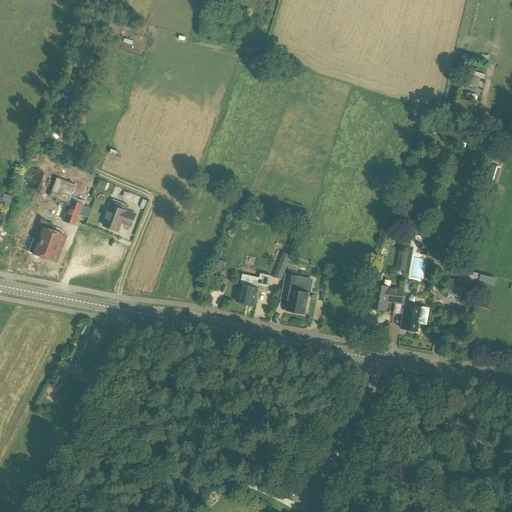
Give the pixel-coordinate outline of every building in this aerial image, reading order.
[(214,13),(211,21),(220,24),(222,16),(214,13)] [(464,83),(479,87),(481,79),(484,80),(485,76),(466,70),(464,75),(466,75),(464,83)] [(71,86),(73,78),(64,75),(62,83),(71,86)] [(455,118),(470,122),(476,124),(477,119),(471,117),(472,112),(475,102),(459,99),(457,108),(455,118)] [(32,189),(39,170),(31,167),(23,186),(32,189)] [(488,183),(490,183),(498,185),(501,173),(491,171),(488,183)] [(49,196),(56,199),(55,201),(60,203),(59,206),(67,209),(63,221),(74,225),(80,210),(78,209),(80,204),(69,200),(74,184),(56,178),(49,196)] [(96,187),(102,189),(105,182),(98,180),(96,187)] [(0,206),(1,206),(7,208),(12,197),(4,195),(0,193),(0,206)] [(111,205),(103,226),(118,232),(122,223),(132,227),(136,215),(126,211),(128,205),(113,200),(111,205)] [(29,250),(33,252),(33,253),(41,256),(40,259),(43,260),(44,257),(52,261),(53,259),(56,261),(66,236),(54,232),(55,228),(53,227),(53,225),(43,221),(44,219),(41,218),(29,250)] [(405,268),(408,251),(400,250),(397,270),(404,271),(405,268)] [(408,251),(405,268),(410,269),(413,252),(408,251)] [(446,277),(452,278),(459,253),(453,251),(446,277)] [(284,252),(274,277),(281,280),(291,255),(284,252)] [(221,276),(226,262),(220,260),(215,273),(221,276)] [(453,281),(469,285),(472,272),(457,268),(453,281)] [(260,278),(242,274),(236,302),(254,306),(258,286),(268,288),(271,277),(260,275),(260,278)] [(287,275),(282,299),(289,300),(287,310),(304,313),(308,293),(303,292),(306,278),(287,275)] [(404,289),(375,284),(371,308),(389,311),(390,303),(387,303),(388,299),(395,300),(395,303),(401,304),(403,296),(404,289)] [(449,297),(460,300),(461,297),(463,290),(463,287),(451,284),(448,294),(450,294),(449,297)] [(466,287),(461,304),(471,307),(475,290),(466,287)] [(401,304),(405,304),(401,328),(417,330),(419,322),(426,324),(428,308),(421,307),(413,306),(414,301),(412,297),(403,296),(401,304)] [(88,346),(103,349),(107,332),(93,328),(88,346)] [(60,373),(65,375),(70,365),(65,363),(60,373)] [(228,455),(239,461),(246,450),(234,444),(228,455)]
